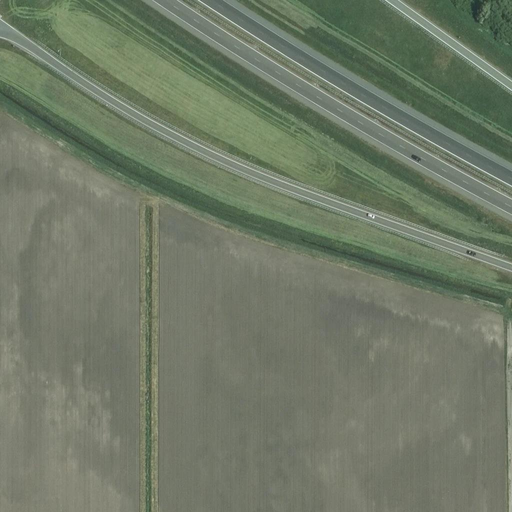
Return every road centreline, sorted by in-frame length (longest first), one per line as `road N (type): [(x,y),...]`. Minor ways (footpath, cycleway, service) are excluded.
road 1 (motorway): [(0,24),(129,112),(239,168),(511,268)]
road 2 (motorway): [(164,0),(511,207)]
road 3 (motorway): [(511,178),(213,0)]
road 4 (motorway): [(511,86),(390,0)]
